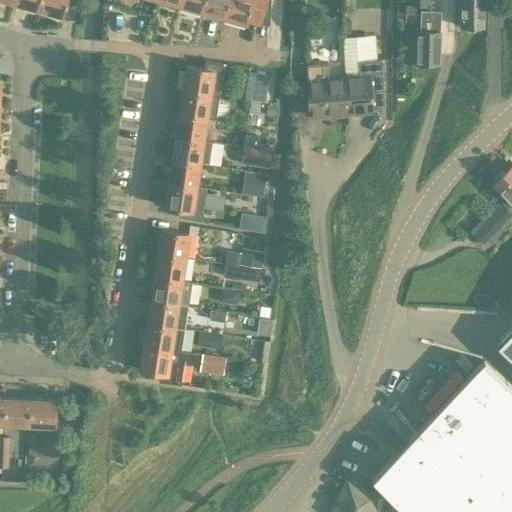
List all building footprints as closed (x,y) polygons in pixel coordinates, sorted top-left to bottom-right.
[(11,0),(11,2),(36,9),(38,0),(11,0)] [(38,0),(36,9),(61,16),(65,0),(38,0)] [(176,0),(176,5),(198,11),(201,0),(176,0)] [(201,0),(198,11),(220,17),(225,0),(201,0)] [(225,0),(220,17),(244,24),(246,20),(258,23),(259,22),(268,25),(269,0),(225,0)] [(459,0),(459,28),(483,28),(483,0),(459,0)] [(439,11),(420,10),(419,31),(415,31),(414,63),(438,64),(439,33),(438,32),(439,11)] [(344,75),(346,113),(371,111),(371,106),(384,105),(380,58),(358,60),(359,74),(344,75)] [(184,66),(181,89),(217,95),(222,65),(203,62),(202,68),(184,66)] [(322,115),(346,113),(344,75),(329,77),(328,62),(305,64),(307,88),(320,87),(322,115)] [(255,72),(250,100),(260,102),(260,100),(265,101),(269,74),(262,73),(255,72)] [(181,89),(177,113),(214,118),(217,95),(181,89)] [(250,100),(248,112),(258,114),(260,102),(250,100)] [(266,115),(275,116),(276,106),(266,105),(266,115)] [(177,113),(174,136),(201,140),(204,117),(214,119),(214,118),(177,113)] [(244,133),(242,146),(253,148),(255,135),(244,133)] [(169,141),(166,158),(170,159),(207,165),(209,146),(210,141),(201,140),(174,136),(173,142),(169,141)] [(242,146),(240,162),(270,167),(272,151),(253,148),(242,146)] [(170,159),(166,182),(194,186),(197,164),(207,165),(170,159)] [(492,183),(496,187),(511,202),(511,163),(511,162),(503,171),(499,171),(493,178),(494,181),(492,183)] [(166,182),(163,206),(177,208),(176,218),(201,221),(206,188),(194,186),(166,182)] [(511,211),(500,200),(470,231),(485,246),(511,218),(511,211)] [(159,229),(156,252),(184,256),(187,233),(159,229)] [(263,251),(241,247),(238,264),(260,267),(263,251)] [(226,250),(224,263),(233,265),(235,252),(226,250)] [(156,252),(152,276),(180,280),(184,256),(156,252)] [(224,263),(222,276),(231,277),(238,278),(240,266),(233,265),(224,263)] [(240,266),(238,278),(253,280),(254,268),(240,266)] [(152,276),(149,299),(187,305),(187,304),(188,304),(191,281),(180,280),(152,276)] [(218,301),(236,304),(239,290),(220,287),(218,301)] [(149,299),(145,322),(183,328),(187,305),(149,299)] [(208,322),(226,325),(228,312),(210,309),(208,322)] [(145,322),(142,345),(184,352),(184,351),(180,351),(183,328),(145,322)] [(221,336),(199,332),(197,344),(219,347),(221,336)] [(511,333),(502,345),(511,354),(511,333)] [(184,352),(142,345),(138,369),(159,372),(157,381),(180,384),(184,352)] [(226,357),(201,353),(199,371),(223,375),(226,357)] [(511,511),(511,386),(482,359),(465,377),(461,381),(447,396),(407,439),(390,457),(369,479),(404,511),(511,511)] [(4,397),(3,423),(28,424),(30,399),(4,397)] [(30,399),(28,424),(55,426),(56,400),(30,399)] [(0,435),(0,453),(8,454),(9,436),(0,435)] [(41,437),(41,453),(55,453),(55,437),(41,437)] [(0,466),(7,467),(8,454),(0,453),(0,466)] [(331,511),(368,511),(373,492),(361,487),(344,480),(340,491),(338,491),(333,504),(334,505),(331,511)]
